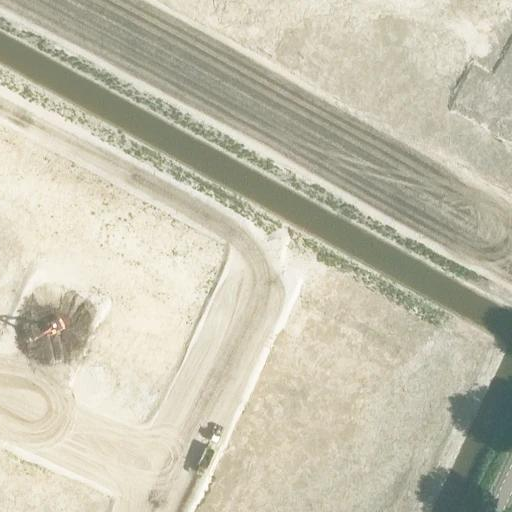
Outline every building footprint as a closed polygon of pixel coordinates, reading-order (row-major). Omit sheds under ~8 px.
[(171,0),(169,3),(170,3),(186,12),(193,0),(171,0)] [(193,0),(186,12),(204,22),(216,0),(193,0)] [(231,0),(230,3),(242,10),(230,31),(233,33),(232,35),(253,47),(254,44),(253,44),(272,8),(257,0),(231,0)] [(272,8),(253,44),(254,44),(276,57),(288,35),(300,42),(312,19),(299,12),(295,21),(272,8)] [(325,27),(313,49),(325,56),(313,77),(335,89),(336,90),(356,54),(334,42),(338,34),(325,27)] [(335,89),(334,92),(355,103),(356,101),(359,103),(371,81),(383,88),(395,65),(382,58),(378,67),(356,54),(336,90),(335,89)] [(0,185),(7,189),(26,150),(15,145),(14,147),(1,141),(0,143),(0,185)] [(26,150),(7,189),(30,200),(26,208),(40,215),(51,191),(38,185),(48,163),(36,157),(37,155),(26,150)] [(55,199),(44,222),(57,228),(61,220),(84,231),(101,194),(101,193),(78,183),(67,205),(55,199)] [(101,194),(84,231),(107,241),(103,250),(116,256),(127,233),(115,227),(125,205),(122,204),(123,201),(102,191),(101,193),(101,194)] [(180,231),(157,280),(170,286),(181,262),(207,275),(219,249),(206,243),(207,241),(186,231),(185,233),(180,231)] [(1,256),(0,259),(0,264),(9,269),(12,261),(1,256)] [(12,261),(9,269),(20,274),(23,267),(12,261)] [(118,270),(114,277),(125,282),(129,275),(118,270)] [(155,297),(145,319),(182,336),(192,316),(191,315),(192,315),(155,297)] [(302,299),(290,325),(314,336),(308,349),(331,360),(337,346),(329,342),(340,317),(336,315),(337,313),(316,303),(315,305),(302,299)] [(99,309),(94,320),(101,324),(106,313),(99,309)] [(0,310),(0,340),(11,316),(0,310)] [(145,319),(135,339),(172,357),(182,336),(145,319)] [(94,320),(89,331),(96,334),(101,324),(94,320)] [(135,339),(125,360),(162,378),(172,357),(135,339)] [(79,351),(74,362),(82,365),(87,354),(79,351)] [(269,352),(260,371),(290,385),(299,367),(269,352)] [(74,362),(69,373),(77,376),(82,365),(74,362)] [(129,362),(119,383),(156,400),(161,390),(166,379),(129,362)] [(260,371),(252,388),(255,390),(282,402),(290,385),(260,371)] [(119,383),(109,404),(146,422),(151,410),(152,410),(156,400),(119,383)] [(251,398),(247,407),(277,422),(286,404),(282,402),(255,390),(251,398)] [(349,399),(344,410),(351,413),(356,403),(349,399)] [(247,407),(239,425),(269,439),(277,422),(247,407)] [(344,410),(339,421),(346,424),(351,413),(344,410)] [(239,425),(231,442),(261,456),(269,439),(239,425)] [(332,434),(327,445),(335,449),(340,438),(332,434)] [(227,451),(222,460),(252,475),(261,456),(231,442),(230,442),(226,451),(227,451)] [(327,445),(322,456),(330,459),(335,449),(327,445)] [(322,472),(317,483),(324,486),(329,475),(322,472)] [(317,483),(312,493),(319,497),(324,486),(317,483)]
